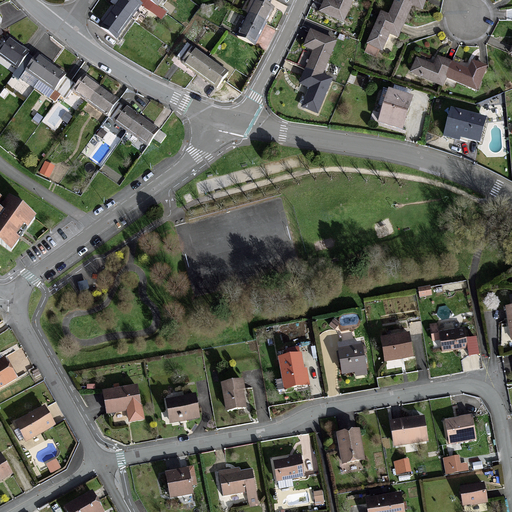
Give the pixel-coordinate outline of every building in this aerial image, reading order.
[(150,10),(161,19),(166,13),(157,6),(148,0),(139,0),(138,2),(135,0),(120,0),(115,8),(131,19),(141,4),(150,10)] [(271,0),(255,0),(248,15),(265,23),(273,7),(269,5),(271,0)] [(338,0),(337,4),(328,0),(325,0),(321,12),(342,22),(351,0),(338,0)] [(396,0),(389,17),(401,23),(409,4),(421,9),(425,0),(396,0)] [(140,15),(144,18),(150,10),(141,4),(131,19),(135,22),(140,15)] [(131,19),(115,8),(100,28),(116,39),(117,38),(131,19)] [(379,50),(387,32),(397,37),(403,24),(401,23),(389,17),(381,14),(368,45),(379,50)] [(265,23),(248,15),(237,37),(254,46),(265,23)] [(135,22),(131,19),(117,38),(121,41),(135,22)] [(335,43),(311,32),(305,46),(316,52),(308,70),(321,76),(335,43)] [(28,54),(8,38),(0,48),(0,56),(17,69),(27,55),(28,54)] [(186,43),(176,58),(182,62),(182,63),(196,73),(207,58),(186,43)] [(379,50),(368,45),(365,52),(376,57),(379,50)] [(39,81),(50,66),(36,55),(33,59),(27,55),(17,69),(13,75),(19,79),(25,70),(39,81)] [(228,73),(207,58),(196,73),(217,88),(228,73)] [(438,59),(434,69),(416,62),(411,73),(442,86),(446,78),(451,66),(451,64),(438,59)] [(472,63),(468,74),(451,66),(446,78),(476,91),(486,69),(472,63)] [(65,76),(50,66),(39,81),(54,91),(49,98),(55,102),(60,96),(70,82),(64,77),(65,76)] [(321,76),(308,70),(306,70),(300,84),(312,89),(304,108),(317,113),(331,80),(321,76)] [(87,102),(98,87),(83,76),(76,86),(70,82),(60,96),(65,100),(72,91),(87,102)] [(34,88),(48,99),(49,98),(54,91),(39,81),(34,88)] [(118,101),(98,87),(87,102),(107,116),(117,102),(118,101)] [(389,91),(383,89),(377,107),(383,108),(389,91)] [(411,98),(389,91),(383,108),(379,122),(402,129),(403,126),(399,125),(403,113),(406,114),(411,98)] [(123,106),(117,102),(107,116),(127,131),(138,116),(124,105),(123,106)] [(452,111),(445,136),(459,140),(460,137),(479,142),(485,120),(452,111)] [(159,131),(138,116),(127,131),(148,146),(153,139),(159,131)] [(159,131),(153,139),(160,144),(166,136),(159,131)] [(45,161),(39,173),(49,178),(55,166),(45,161)] [(0,202),(1,200),(0,199),(0,242),(11,251),(19,240),(16,237),(24,226),(28,228),(35,218),(10,199),(5,206),(0,202)] [(425,288),(418,289),(420,297),(426,295),(425,288)] [(430,329),(432,340),(440,339),(442,352),(460,348),(460,344),(466,343),(464,329),(439,334),(438,328),(430,329)] [(408,334),(381,339),(385,361),(412,356),(408,334)] [(365,370),(361,347),(339,351),(343,374),(355,371),(365,370)] [(288,348),(278,350),(279,356),(289,354),(288,348)] [(306,385),(300,355),(279,359),(283,379),(285,389),(306,385)] [(0,388),(16,379),(5,360),(0,362),(0,388)] [(276,380),(278,390),(285,389),(283,379),(276,380)] [(243,390),(242,381),(226,384),(228,392),(224,392),(227,410),(245,407),(242,390),(243,390)] [(125,409),(140,406),(137,387),(103,393),(107,413),(125,410),(125,409)] [(195,396),(167,401),(170,420),(181,418),(182,419),(198,416),(195,396)] [(26,440),(54,425),(44,408),(16,423),(19,428),(25,438),(26,440)] [(459,421),(445,424),(449,444),(476,440),(472,416),(459,419),(459,421)] [(401,422),(392,423),(395,445),(426,440),(423,418),(413,420),(401,422)] [(25,438),(19,428),(14,431),(19,441),(25,438)] [(358,431),(338,434),(343,463),(363,460),(358,431)] [(0,480),(11,474),(0,455),(0,454),(0,480)] [(303,476),(300,458),(276,462),(280,480),(277,481),(278,489),(293,487),(291,478),(303,476)] [(56,463),(51,466),(55,472),(59,469),(56,463)] [(228,471),(219,473),(223,496),(246,492),(249,504),(258,502),(252,469),(239,472),(228,474),(228,471)] [(188,470),(165,474),(170,497),(193,493),(188,470)] [(486,501),(483,484),(460,488),(463,505),(486,501)] [(92,492),(65,508),(67,511),(102,511),(103,511),(92,492)] [(401,504),(399,496),(367,501),(369,511),(402,511),(402,509),(401,504)]
